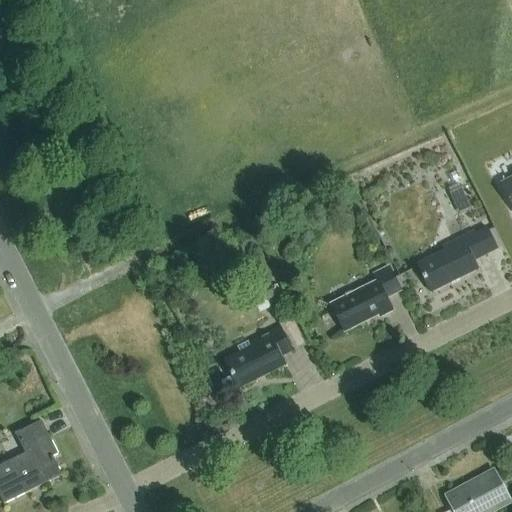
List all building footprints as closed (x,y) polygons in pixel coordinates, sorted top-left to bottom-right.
[(511,179),(502,184),(511,204),(511,179)] [(468,202),(461,188),(461,189),(451,193),(450,194),(456,207),(468,202)] [(474,261),(486,255),(497,249),(488,229),(476,235),(474,232),(442,248),(445,254),(418,267),(430,292),(478,269),(474,261)] [(375,275),(378,282),(331,306),(345,334),(380,316),(381,318),(393,312),(387,299),(402,292),(390,268),(375,275)] [(283,305),(275,289),(265,294),(272,310),(283,305)] [(269,335),(266,337),(250,345),(252,350),(225,363),(239,390),(286,366),(282,358),(293,352),(286,337),(282,327),(268,334),(269,335)] [(26,454),(0,466),(0,496),(4,505),(62,476),(53,458),(58,455),(41,421),(16,434),(26,454)] [(447,497),(455,511),(491,511),(511,501),(494,471),(447,497)]
